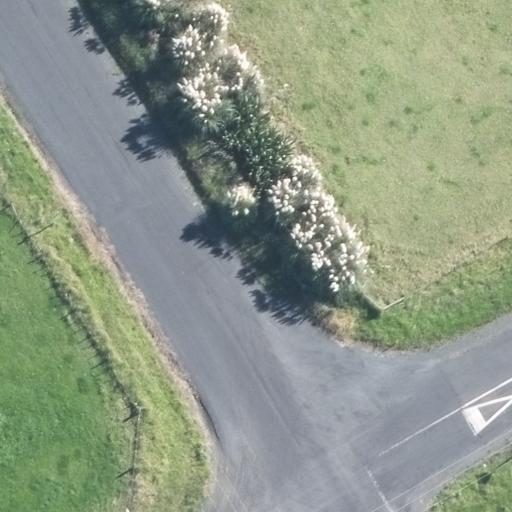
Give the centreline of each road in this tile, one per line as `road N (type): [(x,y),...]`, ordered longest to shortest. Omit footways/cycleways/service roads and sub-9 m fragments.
road 1 (unclassified): [(306,501),(3,0)]
road 2 (unclassified): [(306,501),(511,372)]
